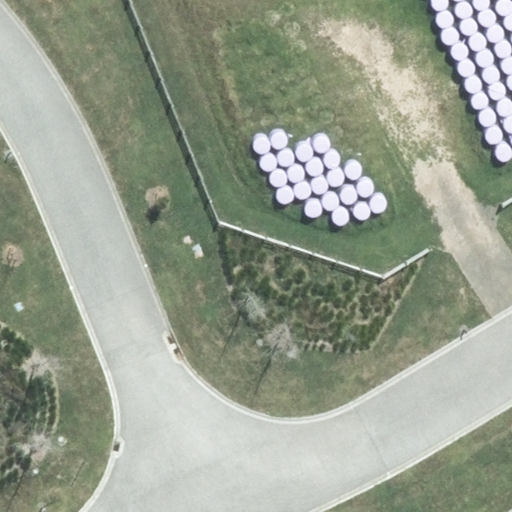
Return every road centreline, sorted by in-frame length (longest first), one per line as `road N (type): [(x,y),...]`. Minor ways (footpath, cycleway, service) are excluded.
road 1 (residential): [(0,76),(32,112),(236,497)]
road 2 (residential): [(236,497),(511,323)]
